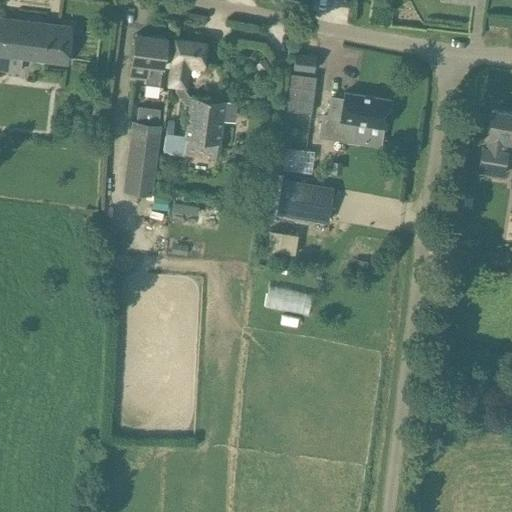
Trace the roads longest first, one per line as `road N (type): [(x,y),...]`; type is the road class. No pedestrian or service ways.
road 1 (unclassified): [(390,511),(442,50)]
road 2 (unclassified): [(442,50),(131,0)]
